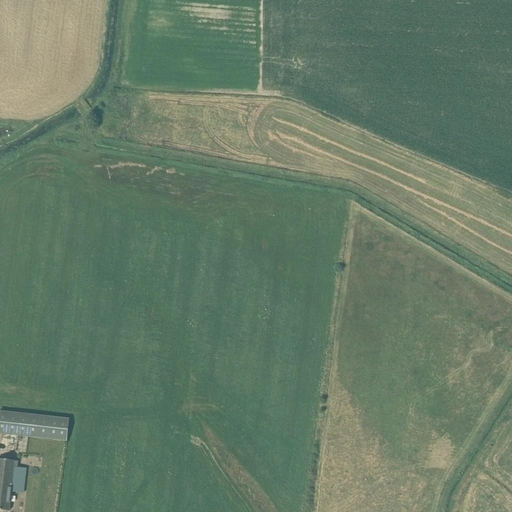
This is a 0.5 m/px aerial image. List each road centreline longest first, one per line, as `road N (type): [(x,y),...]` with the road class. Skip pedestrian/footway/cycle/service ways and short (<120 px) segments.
road 1 (track): [(86,112),(86,149),(349,196),(511,292)]
road 2 (track): [(511,389),(453,478),(441,511)]
